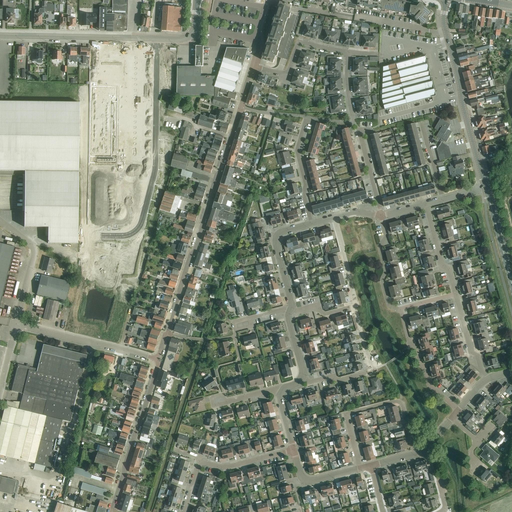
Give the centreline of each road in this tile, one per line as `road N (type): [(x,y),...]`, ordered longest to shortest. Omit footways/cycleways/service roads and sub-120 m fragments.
road 1 (residential): [(157,38),(155,164),(141,224),(126,236),(51,236),(33,249)]
road 2 (residential): [(156,358),(239,105)]
road 3 (tertiary): [(486,187),(446,34),(446,0)]
road 4 (residential): [(416,453),(401,404),(349,412),(360,469)]
road 5 (residential): [(110,511),(156,358)]
road 6 (tertiary): [(0,34),(157,38)]
road 7 (residential): [(227,401),(219,367),(237,362),(237,322),(289,310)]
road 8 (residential): [(302,379),(341,381),(375,371),(356,306)]
road 9 (residential): [(458,410),(428,383),(400,309)]
